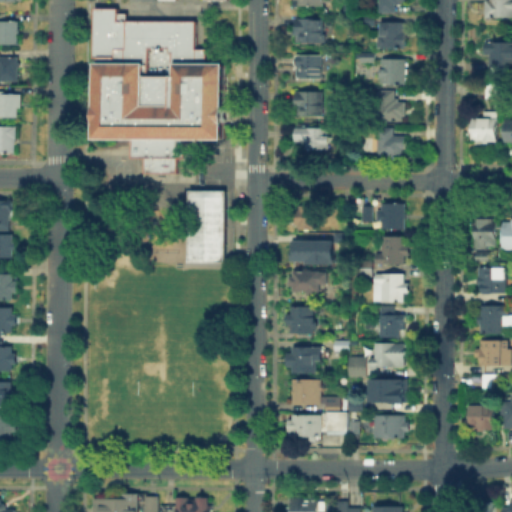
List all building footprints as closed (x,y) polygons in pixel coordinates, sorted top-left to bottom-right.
[(396,13),(379,13),(379,0),(406,0),(406,5),(396,4),(396,13)] [(511,0),(511,18),(490,18),(490,0),(511,0)] [(97,8),(118,8),(118,19),(196,19),(196,48),(209,48),(209,63),(226,63),(226,141),(188,141),(188,159),(178,159),(178,170),(146,170),(146,159),(135,159),(135,139),(97,139),(97,8)] [(360,27),(360,16),(373,16),(373,27),(360,27)] [(324,21),(324,43),(299,43),(299,21),(324,21)] [(382,49),(382,21),(407,21),(407,49),(382,49)] [(0,23),(19,23),(19,44),(0,44),(0,23)] [(485,50),(485,41),(511,41),(511,68),(488,68),(488,50),(485,50)] [(376,55),(376,63),(361,63),(361,55),(376,55)] [(0,57),(20,57),(20,81),(0,81),(0,57)] [(323,57),(323,80),(299,79),(299,57),(323,57)] [(408,61),(408,86),(381,86),(381,61),(408,61)] [(486,97),(486,84),(500,84),(500,97),(486,97)] [(398,92),(398,103),(406,103),(406,122),(378,122),(378,92),(398,92)] [(323,93),(322,115),(299,115),(299,93),(323,93)] [(0,95),(20,95),(20,118),(0,118),(0,95)] [(485,118),(485,112),(498,112),(498,142),(475,142),(475,118),(485,118)] [(503,142),(511,142),(511,118),(502,118),(503,142)] [(0,152),(0,126),(17,127),(17,152),(0,152)] [(328,141),(328,152),(308,152),(308,141),(296,141),(296,128),(328,128),(328,141)] [(378,130),(397,130),(397,138),(405,138),(405,160),(378,159),(378,130)] [(191,190),(226,190),(226,260),(191,260),(191,190)] [(0,228),(0,199),(10,199),(10,228),(0,228)] [(406,203),(406,229),(383,229),(383,223),(378,223),(378,211),(383,211),(383,203),(406,203)] [(294,230),(294,206),(316,206),(316,230),(294,230)] [(373,208),(373,222),(365,221),(365,208),(373,208)] [(501,248),(511,248),(511,218),(501,218),(501,248)] [(470,248),(470,221),(498,221),(498,248),(470,248)] [(282,239),(282,230),(294,230),(294,239),(282,239)] [(0,234),(14,234),(14,258),(0,258),(0,234)] [(385,262),(385,237),(407,237),(407,262),(385,262)] [(293,261),(293,239),(323,239),(323,262),(293,261)] [(362,275),(362,263),(371,263),(371,275),(362,275)] [(485,292),(486,265),(508,265),(508,292),(485,292)] [(292,272),(325,272),(325,294),(292,294),(292,272)] [(0,273),(14,273),(14,298),(0,298),(0,273)] [(376,303),(376,275),(407,275),(407,304),(376,303)] [(291,307),(316,307),(316,333),(291,333),(291,307)] [(0,334),(0,308),(15,309),(14,334),(0,334)] [(511,308),(511,330),(500,330),(500,334),(481,334),(481,308),(511,308)] [(404,313),(404,339),(382,338),(382,313),(404,313)] [(480,342),(511,342),(511,366),(480,366),(480,342)] [(378,354),(378,345),(406,345),(406,369),(371,368),(372,354),(378,354)] [(0,346),(12,346),(12,351),(16,351),(15,372),(0,372),(0,346)] [(320,349),(320,372),(292,372),(292,349),(320,349)] [(364,374),(347,374),(347,354),(364,354),(364,374)] [(498,373),(497,387),(484,387),(484,373),(498,373)] [(381,379),(410,380),(410,403),(381,403),(381,379)] [(295,403),(295,381),(322,381),(322,403),(295,403)] [(0,383),(16,383),(15,408),(0,407),(0,383)] [(511,393),(510,394),(510,400),(501,400),(501,426),(511,425),(511,393)] [(327,409),(327,400),(341,400),(341,409),(327,409)] [(472,427),(472,406),(496,407),(496,427),(472,427)] [(329,432),(329,414),(350,414),(350,433),(329,432)] [(377,416),(409,416),(409,440),(377,440),(377,416)] [(289,439),(289,417),(322,417),(322,439),(289,439)] [(0,418),(16,418),(16,440),(0,440),(0,418)] [(352,433),(352,420),(362,420),(362,433),(352,433)] [(0,511),(13,511),(13,508),(1,507),(2,497),(0,497),(0,511)] [(511,511),(511,497),(508,497),(508,505),(500,505),(500,511),(511,511)] [(157,498),(157,511),(147,511),(147,498),(157,498)] [(293,511),(293,498),(320,499),(320,511),(293,511)] [(95,511),(95,499),(140,499),(140,511),(95,511)] [(179,511),(179,499),(211,499),(211,511),(179,511)] [(479,499),(496,499),(496,511),(470,511),(470,502),(479,502),(479,499)] [(339,511),(339,502),(349,502),(349,511),(339,511)]
